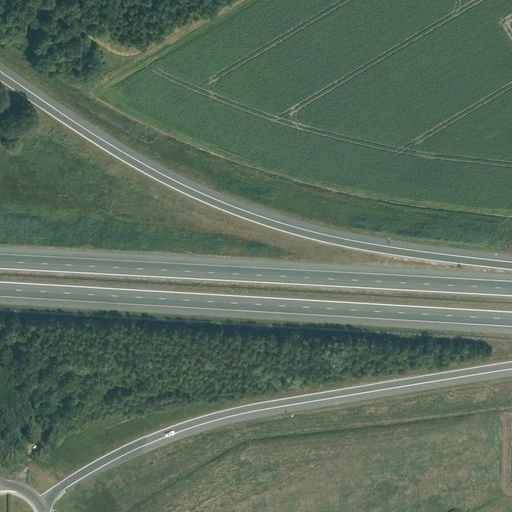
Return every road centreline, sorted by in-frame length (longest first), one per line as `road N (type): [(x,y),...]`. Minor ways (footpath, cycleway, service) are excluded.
road 1 (motorway): [(511,266),(348,244),(250,217),(137,166),(0,76)]
road 2 (motorway): [(0,289),(511,319)]
road 3 (motorway): [(511,286),(0,260)]
road 4 (motorway): [(41,502),(125,450),(207,418),(511,369)]
